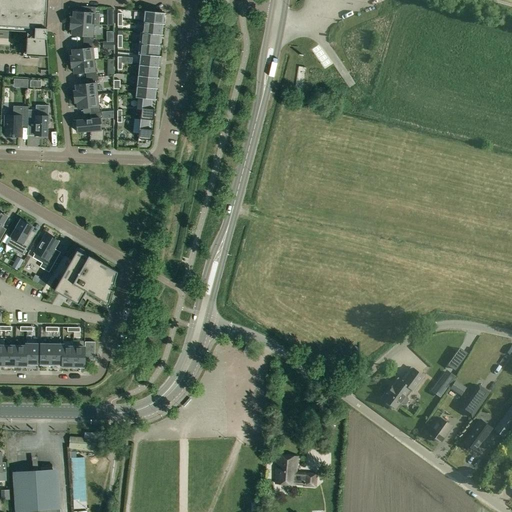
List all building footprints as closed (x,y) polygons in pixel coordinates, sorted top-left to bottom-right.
[(0,0),(0,29),(27,31),(27,33),(21,33),(27,34),(25,55),(47,57),(46,38),(46,34),(46,26),(41,26),(42,0),(0,0)] [(73,12),(73,14),(70,14),(70,23),(93,25),(94,13),(96,13),(96,14),(97,14),(97,13),(96,13),(97,8),(97,7),(96,7),(91,7),(86,7),(86,6),(85,7),(85,12),(73,12)] [(162,24),(163,14),(164,14),(164,13),(144,11),(143,22),(163,24),(162,24)] [(161,34),(162,24),(163,25),(163,24),(143,22),(142,32),(140,32),(162,35),(162,34),(161,34)] [(71,32),(71,35),(83,36),(83,42),(95,42),(95,37),(93,37),(93,25),(70,23),(69,32),(71,32)] [(158,45),(159,35),(162,35),(140,32),(139,43),(159,45),(158,45)] [(71,50),(71,53),(69,53),(70,62),(94,60),(92,48),(95,48),(95,42),(83,42),(83,49),(71,50)] [(157,56),(158,46),(159,46),(159,45),(139,43),(138,54),(160,56),(157,56)] [(323,67),(328,64),(321,50),(315,53),(323,67)] [(158,67),(159,57),(160,57),(160,56),(138,54),(139,55),(138,65),(159,67),(158,67)] [(73,71),(73,73),(85,72),(86,78),(98,77),(97,71),(95,71),(94,60),(70,62),(71,71),(73,71)] [(157,77),(158,67),(158,68),(159,67),(138,65),(137,76),(157,78),(157,77)] [(155,88),(156,78),(157,78),(137,76),(136,87),(156,89),(156,88),(155,88)] [(75,85),(75,88),(73,88),(74,97),(97,95),(96,83),(98,83),(98,77),(86,78),(87,84),(75,85)] [(136,87),(135,97),(155,99),(154,99),(155,89),(156,89),(136,87)] [(89,107),(89,113),(101,112),(100,106),(98,106),(97,95),(74,97),(74,106),(77,106),(77,108),(89,107)] [(142,98),(140,118),(153,120),(154,109),(151,109),(152,99),(155,100),(155,99),(135,97),(135,98),(142,98)] [(28,106),(13,106),(13,115),(4,115),(3,128),(5,128),(5,136),(20,137),(21,123),(27,123),(28,112),(28,106)] [(89,111),(71,114),(72,120),(90,117),(89,111)] [(90,119),(76,120),(77,132),(90,131),(90,135),(90,136),(90,140),(89,140),(89,141),(92,140),(92,141),(95,141),(97,141),(98,141),(100,141),(102,141),(103,141),(103,140),(103,129),(100,129),(99,118),(101,118),(102,119),(113,118),(113,111),(101,112),(89,113),(90,119)] [(34,133),(34,135),(47,135),(48,116),(48,113),(28,112),(27,123),(27,136),(28,136),(28,133),(34,133)] [(145,144),(145,140),(151,140),(152,129),(149,129),(150,120),(153,120),(140,118),(137,143),(145,144)] [(20,220),(11,237),(17,241),(12,249),(23,255),(31,241),(26,238),(32,227),(20,220)] [(51,254),(54,249),(58,241),(45,234),(34,253),(35,253),(44,258),(42,263),(39,267),(49,272),(57,257),(51,254)] [(107,284),(109,285),(109,284),(107,283),(108,281),(110,282),(114,268),(93,255),(92,257),(78,249),(54,290),(79,304),(86,291),(104,301),(109,287),(106,285),(107,284)] [(11,268),(17,271),(23,261),(18,257),(11,268)] [(43,286),(46,281),(40,277),(37,283),(43,286)] [(73,367),(73,366),(83,366),(83,367),(84,367),(84,360),(95,360),(95,342),(85,341),(84,347),(73,346),(73,367)] [(25,366),(26,366),(26,344),(26,346),(15,345),(15,366),(15,365),(25,365),(25,366)] [(37,344),(26,344),(26,366),(26,363),(36,364),(37,364),(37,344)] [(51,365),(52,344),(40,344),(40,365),(41,365),(41,364),(51,364),(51,365)] [(62,367),(62,344),(52,344),(51,365),(52,365),(52,364),(62,364),(62,367)] [(72,367),(73,367),(73,346),(63,346),(63,344),(62,344),(62,367),(62,366),(72,366),(72,367)] [(15,345),(4,345),(4,366),(5,365),(14,365),(14,366),(15,366),(15,345)] [(408,400),(407,398),(406,397),(411,389),(414,391),(424,376),(412,367),(401,381),(398,379),(395,384),(396,384),(393,388),(392,387),(387,395),(386,394),(382,399),(387,403),(386,404),(392,408),(393,407),(397,410),(401,403),(403,404),(405,404),(408,400)] [(511,369),(508,368),(502,377),(507,380),(511,371),(511,369)] [(446,370),(435,385),(445,392),(456,377),(446,370)] [(456,393),(462,385),(456,381),(451,389),(456,393)] [(473,417),(490,391),(479,384),(462,410),(473,417)] [(511,426),(511,405),(494,430),(504,437),(511,426)] [(431,427),(433,428),(429,433),(441,441),(451,427),(440,418),(437,422),(435,421),(431,427)] [(464,443),(474,450),(483,438),(484,438),(491,428),(480,419),(472,430),(473,430),(464,443)] [(69,447),(100,449),(101,439),(69,437),(69,447)] [(83,455),(67,456),(70,508),(85,507),(83,455)] [(304,477),(295,476),(298,456),(276,455),(275,483),(294,484),(294,483),(303,484),(303,486),(315,486),(316,473),(304,472),(304,477)] [(15,511),(19,511),(55,511),(55,509),(61,509),(58,469),(12,472),(15,511)]
